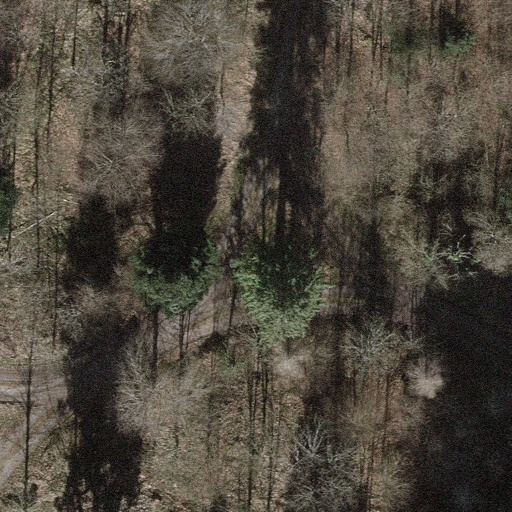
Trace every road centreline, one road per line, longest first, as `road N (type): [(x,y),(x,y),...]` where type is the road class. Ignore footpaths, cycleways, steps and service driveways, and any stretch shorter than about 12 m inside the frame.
road 1 (track): [(317,0),(314,94),(253,222),(181,317),(37,428),(0,477)]
road 2 (track): [(511,355),(394,295),(181,317)]
road 3 (track): [(394,295),(321,200),(314,94)]
